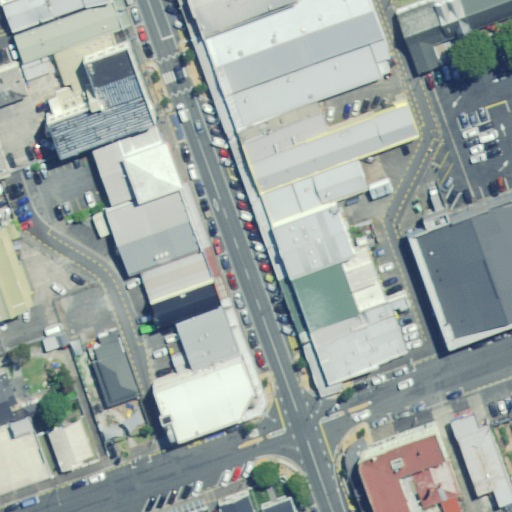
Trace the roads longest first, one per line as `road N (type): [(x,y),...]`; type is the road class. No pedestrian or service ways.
road 1 (secondary): [(303,425),(148,0)]
road 2 (residential): [(67,511),(303,425)]
road 3 (residential): [(303,425),(511,350)]
